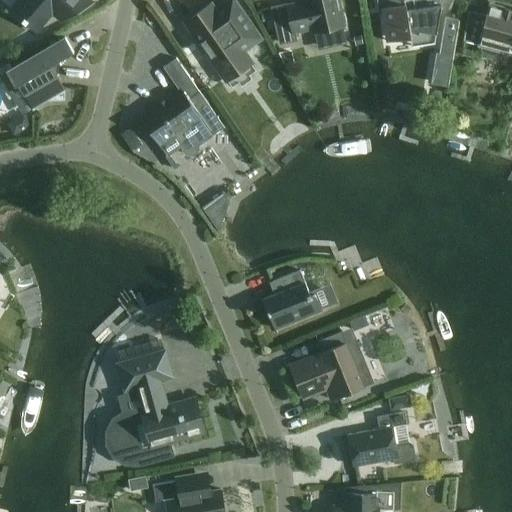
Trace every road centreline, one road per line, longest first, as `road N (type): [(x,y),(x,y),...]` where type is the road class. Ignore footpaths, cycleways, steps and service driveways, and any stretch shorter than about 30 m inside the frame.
road 1 (residential): [(278,511),(275,448),(186,230),(142,180),(90,157)]
road 2 (residential): [(90,157),(132,0)]
